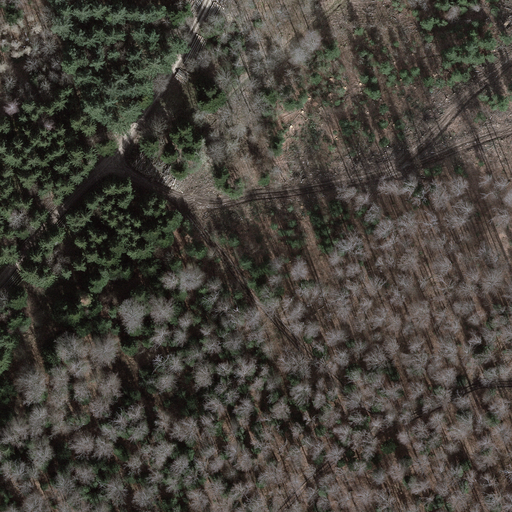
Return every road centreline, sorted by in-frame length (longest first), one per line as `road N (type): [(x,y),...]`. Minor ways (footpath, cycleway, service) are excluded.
road 1 (track): [(111,163),(175,195),(215,203),(396,170),(511,129)]
road 2 (track): [(0,279),(111,163),(211,0)]
road 3 (track): [(280,511),(346,452),(481,384),(511,382)]
road 4 (track): [(396,170),(511,60)]
